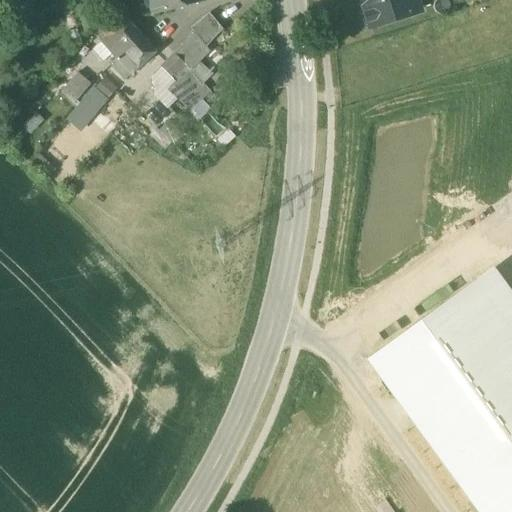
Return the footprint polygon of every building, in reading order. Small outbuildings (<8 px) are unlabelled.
[(37,2),(34,0),(10,0),(9,1),(23,15),(37,2)] [(148,0),(153,14),(181,8),(178,0),(148,0)] [(360,0),(370,28),(389,22),(387,16),(400,12),(402,17),(420,12),(416,0),(360,0)] [(191,30),(194,34),(207,47),(222,30),(209,14),(191,30)] [(112,54),(113,55),(117,60),(141,38),(126,20),(101,42),(112,54)] [(210,53),(194,34),(173,55),(185,66),(189,70),(191,72),(199,64),(210,53)] [(141,38),(117,60),(131,75),(132,76),(155,54),(141,38)] [(112,54),(101,42),(92,51),(103,63),(112,54)] [(161,68),(171,79),(185,66),(173,55),(161,68)] [(124,81),(131,75),(117,60),(112,64),(111,66),(124,81)] [(191,72),(202,86),(213,76),(199,64),(191,72)] [(189,70),(185,66),(171,79),(175,83),(179,79),(189,70)] [(171,79),(161,68),(151,78),(154,98),(166,111),(177,101),(167,91),(175,83),(171,79)] [(191,72),(189,70),(179,79),(175,83),(167,91),(177,101),(188,113),(209,95),(202,86),(191,72)] [(77,73),(60,93),(73,106),(91,85),(77,73)] [(105,78),(95,90),(107,100),(117,89),(105,78)] [(95,90),(93,88),(66,122),(80,133),(107,100),(95,90)] [(35,113),(21,127),(30,136),(44,122),(35,113)] [(149,137),(164,151),(171,143),(156,130),(149,137)] [(31,166),(46,181),(56,171),(39,155),(31,166)] [(511,293),(493,268),(475,282),(511,333),(511,293)] [(511,511),(511,333),(475,282),(367,361),(477,511),(511,511)]
